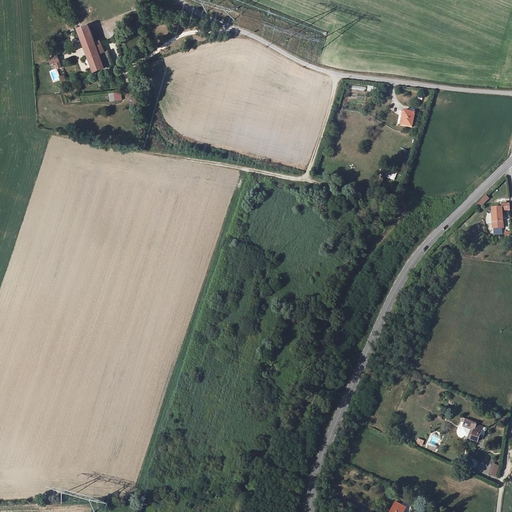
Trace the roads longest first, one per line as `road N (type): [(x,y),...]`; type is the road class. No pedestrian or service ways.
road 1 (primary): [(507,166),(399,279),(332,429),(310,511)]
road 2 (unclassified): [(511,94),(328,72),(177,0)]
